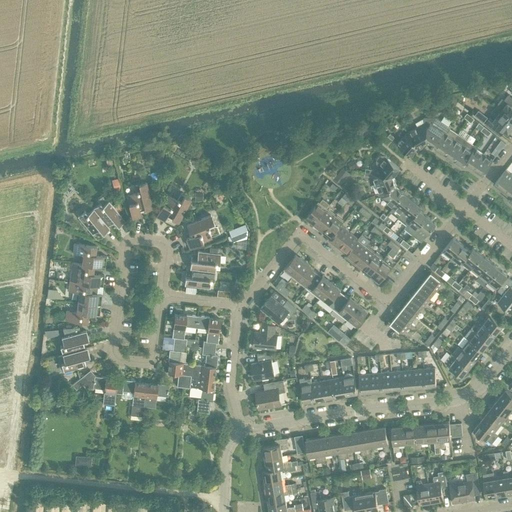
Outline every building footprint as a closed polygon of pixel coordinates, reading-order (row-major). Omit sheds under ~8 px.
[(501,98),(495,106),(511,120),(511,97),(508,94),(503,100),(501,98)] [(462,107),(459,105),(456,103),(453,107),(459,111),(462,107)] [(490,117),(485,123),(496,131),(498,134),(500,134),(504,129),(508,133),(509,132),(511,131),(511,130),(511,120),(495,106),(493,108),(491,111),(497,116),(493,120),(490,117)] [(418,126),(409,131),(418,146),(427,141),(427,142),(428,117),(424,117),(424,118),(416,122),(418,126)] [(428,117),(427,142),(436,147),(449,128),(450,126),(436,117),(428,117)] [(449,128),(436,147),(436,148),(445,154),(458,134),(449,128)] [(406,133),(397,143),(410,154),(410,155),(417,147),(418,146),(409,131),(406,133)] [(458,134),(445,154),(454,159),(467,140),(458,134)] [(496,155),(506,143),(501,139),(492,152),(496,155)] [(467,140),(454,159),(463,166),(465,162),(472,150),(475,147),(476,145),(467,140)] [(472,150),(465,162),(474,168),(484,153),(483,153),(475,147),(472,150)] [(484,153),(474,168),(483,174),(493,159),(484,153)] [(399,167),(385,156),(384,155),(381,156),(378,158),(377,161),(376,164),(378,165),(375,169),(366,168),(365,171),(392,176),(399,167)] [(347,162),(351,169),(358,166),(355,159),(347,162)] [(343,167),(333,179),(341,185),(351,173),(343,167)] [(511,179),(511,174),(506,169),(495,183),(504,190),(511,179)] [(396,185),(392,176),(365,171),(365,175),(373,176),(380,192),(396,185)] [(120,187),(118,178),(112,180),(114,189),(120,187)] [(139,210),(152,206),(146,181),(135,184),(137,191),(126,194),(132,217),(141,215),(139,210)] [(396,185),(380,192),(381,197),(394,206),(405,192),(396,185)] [(413,199),(405,192),(394,206),(390,211),(398,218),(402,213),(413,199)] [(166,215),(178,221),(190,198),(180,193),(177,199),(167,194),(156,215),(164,220),(166,215)] [(124,219),(108,200),(103,194),(96,200),(99,203),(93,208),(108,226),(114,220),(118,225),(124,219)] [(306,215),(306,216),(315,223),(327,207),(330,203),(323,198),(320,201),(318,200),(306,216),(306,215)] [(407,225),(419,209),(422,206),(413,199),(402,213),(398,218),(407,225)] [(327,207),(315,223),(323,230),(335,214),(327,207)] [(109,228),(108,226),(93,208),(87,213),(85,210),(77,216),(92,234),(99,228),(103,233),(109,228)] [(427,216),(419,209),(407,225),(404,228),(412,234),(427,216)] [(207,228),(215,225),(210,214),(186,224),(191,236),(186,238),(189,247),(211,238),(207,228)] [(335,214),(323,230),(331,236),(331,237),(341,225),(344,222),(344,221),(335,214)] [(379,220),(375,216),(371,222),(375,225),(379,220)] [(436,223),(427,216),(412,234),(421,241),(425,236),(425,237),(436,223)] [(233,242),(246,239),(247,229),(245,224),(228,230),(233,242)] [(330,238),(329,238),(338,245),(349,231),(341,225),(331,237),(331,236),(330,238)] [(349,231),(338,245),(347,252),(358,238),(349,231)] [(345,253),(354,261),(366,245),(370,240),(362,233),(358,238),(347,252),(345,253)] [(462,244),(454,237),(442,251),(451,257),(462,244)] [(74,243),(73,252),(83,254),(82,263),(94,265),(105,266),(106,256),(95,254),(96,245),(74,243)] [(471,250),(470,250),(462,244),(451,257),(460,265),(462,261),(471,250)] [(366,245),(354,261),(362,267),(375,252),(366,245)] [(470,268),(482,254),(473,247),(470,250),(471,250),(462,261),(470,268)] [(191,259),(190,267),(192,268),(192,267),(215,270),(216,263),(219,263),(221,253),(217,253),(217,249),(209,248),(209,252),(198,251),(196,260),(191,259)] [(375,252),(362,267),(371,274),(383,258),(375,252)] [(305,260),(296,253),(284,269),(285,270),(284,271),(291,276),(291,275),(292,276),(305,260)] [(383,258),(371,274),(380,281),(392,265),(395,261),(386,254),(383,258)] [(479,275),(490,261),(482,254),(470,268),(479,275)] [(317,272),(313,269),(314,268),(305,260),(292,276),(293,277),(299,283),(300,282),(306,287),(317,272)] [(487,281),(498,267),(490,261),(479,275),(487,281)] [(71,271),(69,281),(80,282),(98,285),(103,285),(104,275),(93,273),(94,265),(82,263),(72,262),(71,271)] [(185,275),(184,284),(185,284),(209,286),(210,279),(214,279),(215,270),(192,267),(192,268),(191,276),(185,275)] [(487,281),(496,288),(507,274),(498,267),(487,281)] [(424,280),(436,290),(443,281),(431,271),(424,280)] [(319,298),(332,282),(323,274),(322,276),(317,272),(306,287),(312,292),(311,292),(318,297),(319,298)] [(511,284),(511,278),(509,276),(497,290),(503,295),(498,301),(511,312),(511,286),(511,285),(511,284)] [(430,298),(436,290),(424,280),(417,288),(430,298)] [(69,281),(68,291),(79,292),(77,302),(101,304),(102,294),(97,293),(98,285),(80,282),(69,281)] [(281,290),(285,286),(279,281),(275,286),(281,290)] [(341,289),(332,282),(319,298),(320,298),(320,299),(326,304),(327,304),(333,308),(344,294),(340,290),(341,289)] [(285,286),(281,290),(286,295),(290,291),(285,286)] [(423,307),(430,298),(417,288),(411,297),(423,307)] [(296,308),(287,300),(283,305),(271,294),(261,307),(279,322),(285,315),(288,317),(296,308)] [(349,297),(344,294),(333,308),(339,313),(338,314),(345,319),(345,318),(346,319),(359,303),(350,296),(349,297)] [(416,315),(423,307),(411,297),(404,305),(416,315)] [(66,310),(65,320),(87,322),(88,313),(99,315),(101,304),(77,302),(76,311),(66,310)] [(490,306),(486,302),(482,307),(486,311),(490,306)] [(359,303),(346,319),(347,320),(347,321),(353,326),(354,325),(355,326),(367,311),(368,311),(359,303)] [(307,313),(311,308),(305,304),(302,308),(307,313)] [(410,324),(416,315),(404,305),(397,314),(410,324)] [(311,308),(307,313),(313,317),(317,313),(311,308)] [(173,328),(172,337),(174,337),(173,343),(185,345),(186,338),(184,338),(185,325),(196,326),(198,315),(196,315),(194,313),(192,313),(191,314),(186,314),(186,315),(175,313),(173,328)] [(496,333),(503,324),(489,313),(482,322),(496,333)] [(198,315),(196,326),(207,327),(206,340),(203,340),(203,347),(215,348),(216,342),(218,342),(221,319),(209,317),(209,316),(204,316),(203,314),(201,314),(199,315),(198,315)] [(403,332),(410,324),(397,314),(390,322),(403,332)] [(307,316),(303,321),(307,324),(311,320),(307,316)] [(276,325),(269,322),(262,321),(261,331),(255,331),(254,347),(276,349),(277,333),(275,333),(276,325)] [(489,341),(496,333),(482,322),(478,327),(474,324),(471,327),(489,341)] [(334,335),(337,331),(332,326),(328,330),(334,335)] [(88,338),(86,330),(80,332),(78,327),(62,328),(64,336),(61,337),(63,344),(60,345),(62,354),(84,348),(82,340),(88,338)] [(483,350),(489,341),(471,327),(465,336),(469,339),(483,350)] [(58,329),(44,331),(47,338),(59,335),(58,329)] [(337,331),(334,335),(339,340),(343,335),(337,331)] [(476,358),(483,350),(469,339),(462,347),(476,358)] [(169,361),(167,372),(178,374),(178,373),(191,375),(192,363),(184,362),(185,345),(173,343),(172,349),(169,349),(168,361),(169,361)] [(192,363),(191,375),(214,377),(215,366),(216,366),(218,355),(214,354),(215,348),(203,347),(200,346),(199,352),(202,352),(202,353),(205,354),(204,364),(192,363)] [(83,357),(89,355),(87,347),(84,348),(62,354),(57,355),(59,363),(61,362),(63,372),(86,365),(83,357)] [(469,367),(476,358),(462,347),(455,356),(469,367)] [(259,361),(251,363),(254,378),(275,375),(271,354),(264,353),(257,352),(259,361)] [(455,356),(451,353),(444,361),(449,370),(454,375),(457,371),(462,376),(469,367),(455,356)] [(351,357),(341,359),(341,365),(352,363),(351,357)] [(424,368),(425,385),(436,384),(435,367),(424,368)] [(415,386),(425,385),(424,368),(413,369),(415,386)] [(90,369),(72,384),(76,389),(82,384),(85,388),(93,389),(93,387),(104,388),(103,392),(104,392),(102,403),(114,404),(116,393),(117,380),(117,379),(106,378),(106,377),(95,375),(90,369)] [(404,387),(415,386),(413,369),(402,370),(404,387)] [(393,388),(404,387),(402,370),(391,371),(393,388)] [(382,389),(393,388),(391,371),(381,372),(382,389)] [(344,376),(343,376),(346,394),(357,392),(354,375),(353,375),(353,374),(352,373),(349,372),(347,373),(346,374),(345,375),(344,376)] [(372,390),(382,389),(381,372),(370,373),(372,390)] [(178,374),(176,386),(183,387),(190,387),(190,386),(191,375),(178,373),(178,374)] [(360,391),(372,390),(370,373),(359,374),(360,391)] [(190,387),(189,395),(201,396),(200,399),(198,398),(196,411),(209,412),(210,400),(212,400),(214,388),(213,388),(214,377),(191,375),(190,386),(190,387)] [(343,376),(333,378),(336,396),(346,394),(343,376)] [(300,378),(299,378),(300,384),(303,401),(314,399),(311,382),(311,378),(305,379),(304,377),(300,378)] [(333,378),(322,380),(325,397),(336,396),(333,378)] [(59,386),(63,390),(71,384),(67,380),(63,379),(60,382),(59,386)] [(117,380),(116,393),(122,393),(122,395),(123,397),(125,397),(127,398),(129,398),(131,398),(132,397),(133,395),(132,404),(131,414),(142,415),(143,406),(146,383),(135,381),(135,380),(123,379),(123,380),(117,380)] [(279,392),(285,391),(283,379),(270,382),(271,389),(256,391),(259,408),(282,404),(279,392)] [(311,382),(314,399),(325,397),(322,380),(311,382)] [(146,383),(143,406),(155,407),(156,394),(168,396),(169,384),(157,383),(157,384),(146,383)] [(511,393),(506,388),(499,396),(511,406),(511,393)] [(499,396),(493,404),(507,416),(511,412),(511,406),(499,396)] [(493,404),(487,412),(501,423),(504,419),(507,422),(510,418),(507,416),(493,404)] [(480,420),(495,431),(501,424),(501,423),(487,412),(480,420)] [(450,423),(450,421),(443,422),(442,420),(439,420),(438,422),(438,429),(440,447),(445,447),(444,439),(451,438),(451,436),(450,423)] [(480,420),(474,429),(488,440),(492,443),(499,435),(495,432),(495,431),(480,420)] [(434,440),(435,448),(437,447),(440,447),(438,429),(438,422),(426,423),(428,440),(434,440)] [(422,441),(428,440),(426,423),(415,424),(417,449),(422,449),(422,441)] [(412,450),(417,449),(415,424),(403,425),(405,442),(411,442),(412,450)] [(390,450),(388,443),(385,425),(374,427),(377,445),(383,444),(384,451),(390,450)] [(399,443),(405,442),(403,425),(392,426),(394,451),(399,451),(399,443)] [(363,429),(367,454),(372,453),(371,446),(377,445),(374,427),(363,429)] [(362,455),(367,454),(363,429),(351,431),(354,448),(360,447),(362,455)] [(348,450),(354,448),(351,431),(340,433),(344,458),(349,457),(348,450)] [(339,459),(344,458),(340,433),(329,435),(332,452),(338,451),(339,459)] [(325,453),(332,452),(329,435),(318,437),(322,462),(327,461),(325,453)] [(263,446),(262,447),(263,452),(264,452),(265,458),(283,455),(282,448),(289,447),(287,437),(275,439),(276,444),(263,446)] [(317,462),(322,462),(318,437),(306,439),(309,456),(316,455),(317,462)] [(283,455),(265,458),(267,469),(296,464),(296,465),(298,464),(297,460),(291,461),(291,460),(284,461),(283,455)] [(75,457),(75,466),(91,467),(91,458),(75,457)] [(267,469),(263,469),(265,481),(283,478),(282,472),(296,469),(296,465),(296,464),(267,469)] [(370,470),(361,471),(362,480),(371,478),(370,470)] [(428,482),(432,502),(444,500),(442,491),(445,491),(444,487),(447,487),(445,470),(438,471),(439,475),(433,476),(434,481),(428,482)] [(511,473),(509,474),(508,470),(503,471),(504,475),(503,475),(507,493),(511,491),(511,473)] [(481,493),(477,471),(466,473),(467,480),(450,483),(453,502),(475,498),(474,494),(481,493)] [(494,476),(493,471),(483,473),(486,496),(497,495),(494,476)] [(497,495),(507,493),(503,475),(494,476),(497,495)] [(283,478),(265,481),(267,492),(296,487),(295,482),(284,484),(283,478)] [(432,502),(428,482),(423,483),(421,479),(416,480),(420,504),(432,502)] [(296,487),(267,492),(269,504),(287,501),(285,494),(297,492),(296,487)] [(364,492),(367,511),(372,511),(379,511),(378,503),(389,501),(386,488),(379,489),(380,490),(376,491),(375,490),(364,492)] [(313,508),(319,507),(320,511),(336,511),(333,496),(321,498),(319,490),(311,492),(313,508)] [(367,511),(364,492),(353,494),(353,495),(349,495),(348,490),(341,492),(345,509),(355,507),(356,511),(367,511)] [(412,505),(410,493),(403,494),(405,506),(412,505)] [(287,501),(269,504),(270,511),(287,511),(296,511),(299,510),(304,509),(303,504),(295,505),(288,507),(287,501)]
